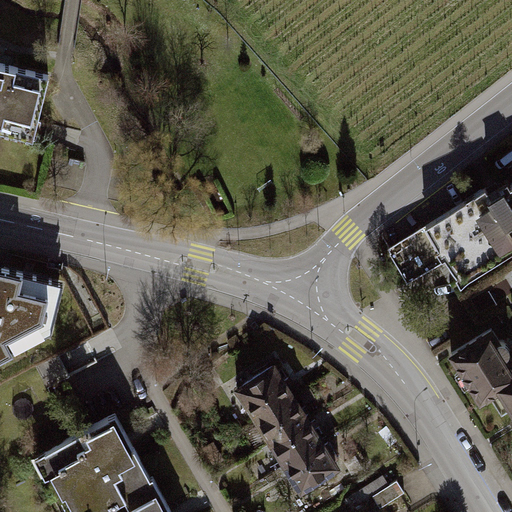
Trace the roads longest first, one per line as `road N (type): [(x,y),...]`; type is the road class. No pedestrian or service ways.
road 1 (tertiary): [(0,219),(298,291)]
road 2 (residential): [(298,291),(375,350),(437,426),(490,511)]
road 3 (tertiary): [(298,291),(382,203),(511,102)]
